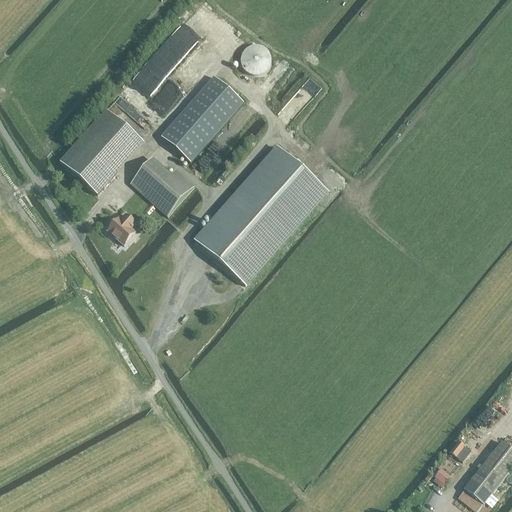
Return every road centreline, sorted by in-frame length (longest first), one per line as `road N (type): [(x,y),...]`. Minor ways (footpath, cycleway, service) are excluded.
road 1 (unclassified): [(248,511),(0,128)]
road 2 (track): [(288,397),(240,457),(316,501),(387,448)]
road 3 (track): [(511,416),(439,511)]
